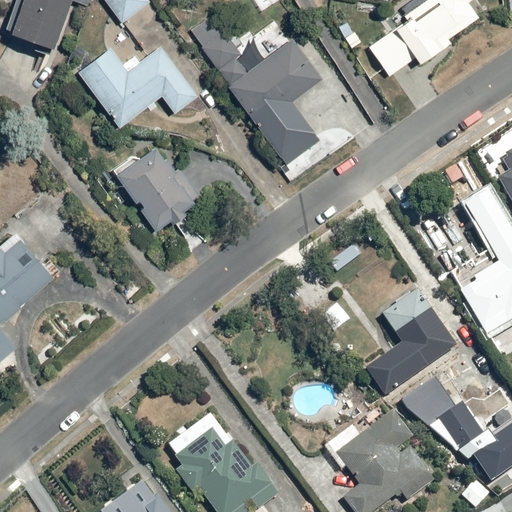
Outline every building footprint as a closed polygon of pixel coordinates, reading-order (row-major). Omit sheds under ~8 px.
[(73,0),(28,0),(17,33),(57,47),(73,0)] [(150,0),(108,0),(126,23),(153,3),(150,0)] [(410,20),(370,45),(389,75),(419,57),(423,63),(454,44),(451,38),(482,19),(473,5),(480,0),(427,0),(406,13),(410,20)] [(215,13),(192,30),(271,136),(299,116),(291,105),(325,80),(294,38),(255,66),(215,13)] [(113,45),(80,68),(122,127),(166,97),(175,111),(199,94),(164,45),(143,60),(139,53),(125,63),(113,45)] [(157,141),(116,168),(159,232),(180,217),(182,219),(206,202),(183,168),(178,171),(157,141)] [(511,150),(506,154),(511,163),(511,171),(498,181),(511,201),(511,150)] [(25,189),(10,199),(21,215),(36,204),(25,189)] [(0,359),(22,342),(6,323),(57,280),(54,277),(60,271),(50,258),(45,262),(19,230),(0,245),(0,359)] [(481,253),(452,272),(503,350),(511,344),(511,327),(509,323),(511,321),(511,239),(495,251),(503,263),(492,270),(481,253)] [(422,288),(384,312),(404,343),(367,367),(384,395),(460,346),(422,288)] [(417,439),(382,397),(354,418),(358,423),(332,443),(335,447),(330,452),(344,470),(349,466),(361,481),(344,495),(357,511),(373,511),(403,489),(408,496),(435,475),(411,444),(417,439)] [(228,446),(213,427),(178,455),(185,464),(179,469),(197,493),(202,489),(219,511),(250,511),(246,507),(254,501),(258,507),(281,489),(258,459),(253,463),(236,441),(228,446)] [(490,490),(475,478),(462,494),(478,506),(490,490)] [(144,511),(140,505),(132,511),(170,511),(165,503),(152,511),(144,511)]
